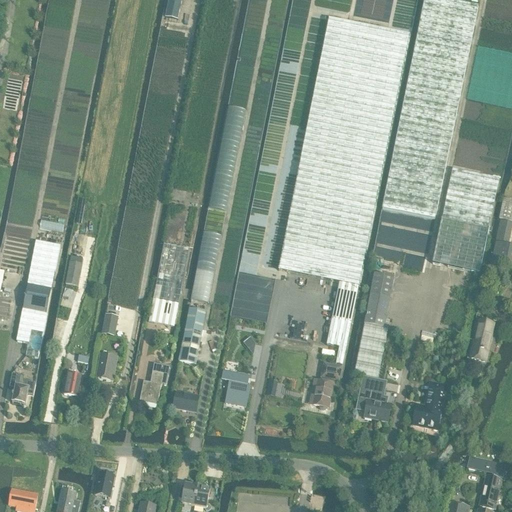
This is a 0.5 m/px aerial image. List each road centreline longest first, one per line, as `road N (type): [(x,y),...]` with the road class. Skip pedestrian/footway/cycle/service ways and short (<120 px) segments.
road 1 (tertiary): [(360,511),(344,482),(311,465),(0,442)]
road 2 (unknown): [(429,288),(389,459),(353,497)]
road 3 (unknown): [(280,280),(246,460)]
